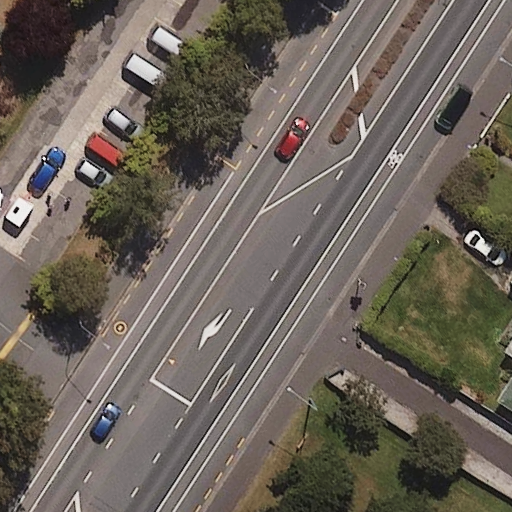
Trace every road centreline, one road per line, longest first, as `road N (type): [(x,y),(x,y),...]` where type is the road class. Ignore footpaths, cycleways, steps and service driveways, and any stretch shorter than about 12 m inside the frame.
road 1 (secondary): [(107,416),(379,0)]
road 2 (secondary): [(362,164),(137,511)]
road 3 (secondary): [(362,164),(279,222),(174,386),(107,416)]
road 4 (secondary): [(470,0),(362,164)]
